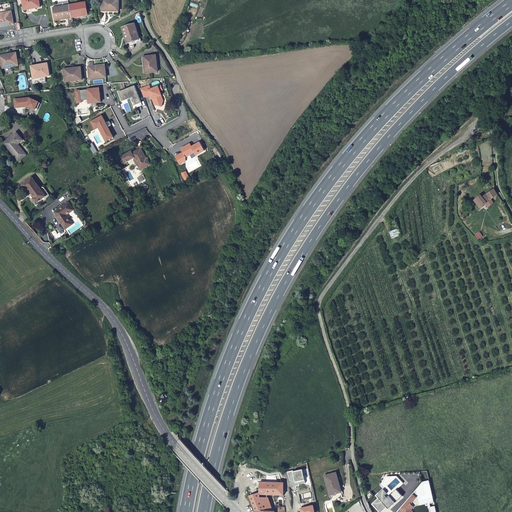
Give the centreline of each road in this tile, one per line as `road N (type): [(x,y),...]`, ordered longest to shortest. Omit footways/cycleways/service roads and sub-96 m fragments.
road 1 (motorway): [(511,3),(375,125),(287,241),(219,384),(186,511)]
road 2 (motorway): [(202,511),(234,388),(269,307),(342,192),(431,88),(511,20)]
road 3 (unclassified): [(369,511),(317,305),(389,207),(467,134),(490,132),(495,177),(511,213)]
road 4 (secondary): [(237,511),(165,432),(105,309),(0,204)]
road 5 (residential): [(180,81),(173,86),(180,119),(157,131),(146,123),(128,130),(114,107)]
